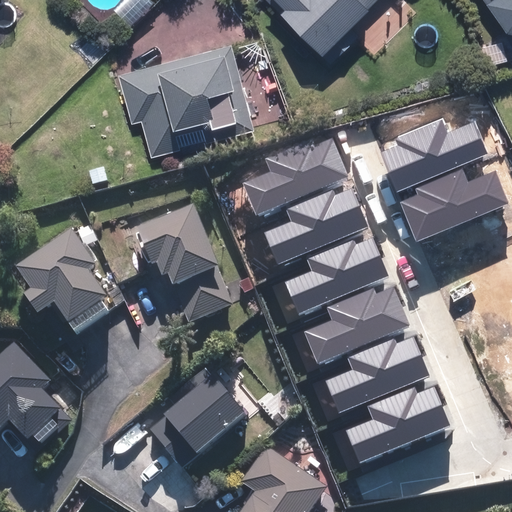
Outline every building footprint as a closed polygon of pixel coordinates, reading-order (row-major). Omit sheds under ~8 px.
[(345,30),(375,0),(273,0),(324,51),(327,48),(338,60),(357,42),(345,30)] [(511,0),(500,0),(511,19),(511,0)] [(143,122),(150,156),(254,134),(253,126),(281,119),(263,40),(119,71),(131,125),(143,122)] [(156,271),(160,269),(171,293),(178,290),(192,324),(236,306),(221,272),(225,270),(196,204),(138,229),(156,271)] [(79,337),(129,301),(91,249),(104,240),(88,219),(20,270),(36,292),(28,297),(42,317),(57,306),(79,337)] [(511,282),(437,321),(413,276),(374,296),(398,342),(392,345),(418,395),(475,365),(485,385),(511,372),(511,374),(511,282)] [(0,437),(12,425),(32,445),(37,440),(44,447),(74,417),(48,390),(57,382),(18,342),(0,360),(0,437)] [(217,375),(155,430),(187,467),(250,412),(217,375)] [(310,511),(327,490),(268,447),(242,483),(258,495),(245,511),(310,511)]
